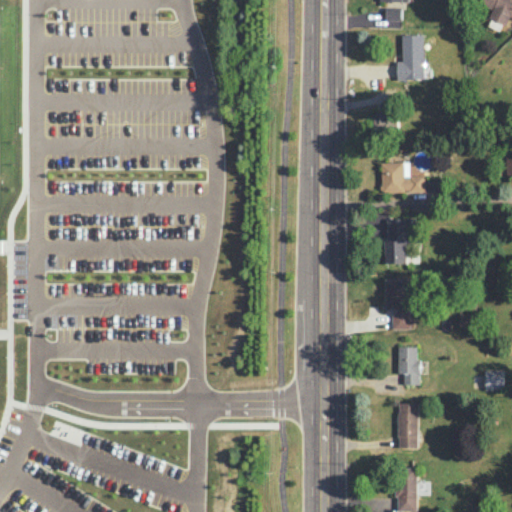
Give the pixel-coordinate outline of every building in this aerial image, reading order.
[(511,0),(479,0),(478,3),(493,9),(487,25),(502,31),(509,15),(511,16),(511,0)] [(385,19),(401,20),(402,7),(386,6),(385,19)] [(424,78),(423,34),(401,34),(403,79),(424,78)] [(380,110),(379,131),(394,131),(394,111),(380,110)] [(381,162),(381,192),(425,191),(424,175),(410,175),(409,161),(381,162)] [(386,263),(405,262),(404,240),(415,240),(414,217),(385,218),(386,263)] [(393,328),(410,328),(408,277),(384,278),(385,310),(392,310),(393,328)] [(403,383),(419,384),(419,358),(416,358),(416,346),(398,345),(398,372),(404,373),(403,383)] [(485,389),(504,389),(503,370),(484,370),(485,389)] [(417,447),(418,402),(398,402),(398,447),(417,447)] [(416,510),(416,467),(396,467),(396,510),(416,510)]
